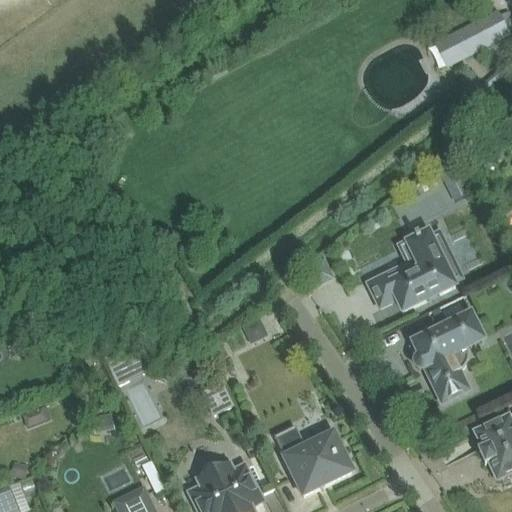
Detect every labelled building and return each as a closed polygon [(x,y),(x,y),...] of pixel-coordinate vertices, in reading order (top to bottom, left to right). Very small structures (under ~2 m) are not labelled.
[(221,0),(198,0),(204,10),(221,0)] [(450,34),(464,61),(511,38),(496,11),(450,34)] [(409,225),(453,203),(446,188),(413,203),(415,207),(403,213),(409,225)] [(412,274),(390,285),(386,278),(368,287),(380,311),(396,303),(402,315),(455,289),(453,285),(457,284),(459,280),(459,275),(457,271),(454,269),(449,268),(445,270),(438,254),(441,252),(444,248),(444,244),(442,240),(438,237),(434,237),(430,239),(428,235),(420,239),(418,236),(414,238),(415,241),(400,249),(412,274)] [(439,311),(432,315),(437,326),(445,322),(439,311)] [(415,365),(415,366),(416,368),(416,369),(418,370),(419,371),(420,372),(422,372),(424,372),(425,371),(442,405),(467,392),(458,375),(461,373),(463,371),(465,370),(465,368),(466,367),(467,365),(467,364),(468,362),(468,359),(468,357),(468,356),(467,352),(466,351),(483,343),(470,318),(413,346),(419,359),(418,360),(417,360),(416,362),(416,363),(415,365)] [(243,330),(248,341),(264,333),(259,322),(243,330)] [(145,376),(138,361),(104,362),(117,390),(145,376)] [(232,409),(221,387),(203,396),(214,418),(232,409)] [(44,409),(22,417),(27,430),(49,422),(44,409)] [(511,420),(509,422),(508,420),(507,420),(474,436),(475,437),(475,438),(481,450),(481,451),(482,453),(478,455),(485,468),(489,466),(490,469),(497,483),(511,475),(511,420)] [(274,440),(303,499),(352,475),(333,437),(306,451),(295,430),(274,440)] [(14,464),(11,478),(25,481),(28,467),(14,464)] [(250,511),(262,506),(244,470),(232,475),(229,468),(225,470),(223,466),(218,464),(213,464),(204,468),(201,472),(200,477),(202,482),(198,483),(202,491),(190,496),(197,511),(250,511)] [(0,511),(19,511),(9,488),(0,491),(0,511)] [(153,511),(143,492),(115,506),(117,511),(153,511)]
